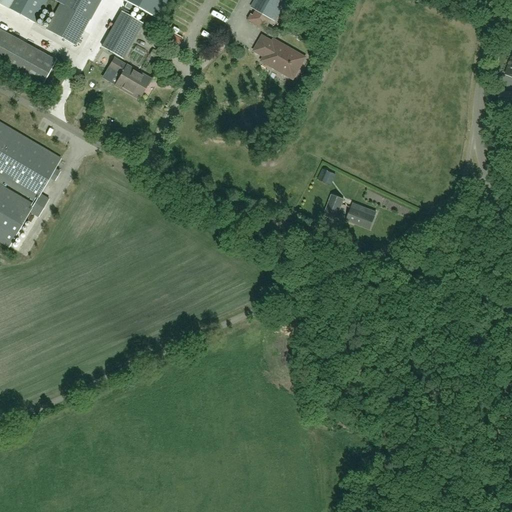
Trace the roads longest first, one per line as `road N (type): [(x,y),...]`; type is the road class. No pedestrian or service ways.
road 1 (unclassified): [(369,257),(143,170),(0,88)]
road 2 (unclassified): [(0,425),(369,257)]
road 3 (unclassified): [(369,257),(451,205),(476,127)]
road 4 (unclassified): [(511,310),(369,257)]
road 5 (unclassified): [(476,127),(490,0)]
